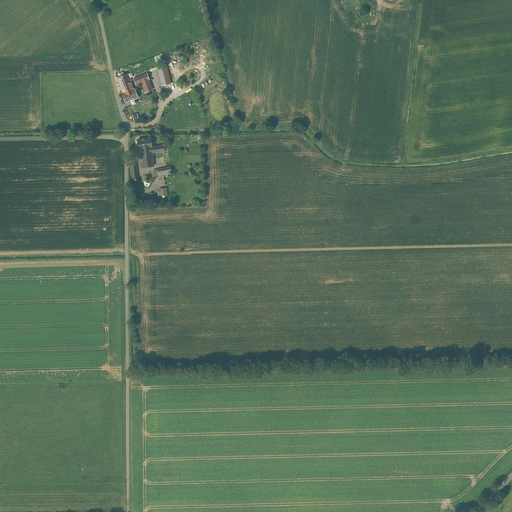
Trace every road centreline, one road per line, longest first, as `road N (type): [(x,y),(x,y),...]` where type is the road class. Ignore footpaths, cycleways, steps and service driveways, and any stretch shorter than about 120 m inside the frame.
road 1 (unclassified): [(126,136),(127,511)]
road 2 (unclassified): [(100,0),(126,136)]
road 3 (unclassified): [(126,136),(0,140)]
